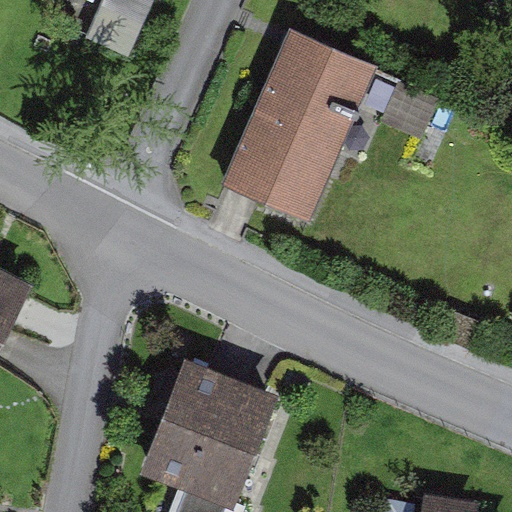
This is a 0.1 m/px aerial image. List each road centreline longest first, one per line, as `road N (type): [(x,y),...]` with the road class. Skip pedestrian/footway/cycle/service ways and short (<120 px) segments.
road 1 (residential): [(119,240),(353,351),(511,410)]
road 2 (residential): [(66,511),(119,240)]
road 3 (unclassified): [(119,240),(129,190),(216,0)]
road 4 (residential): [(0,177),(119,240)]
